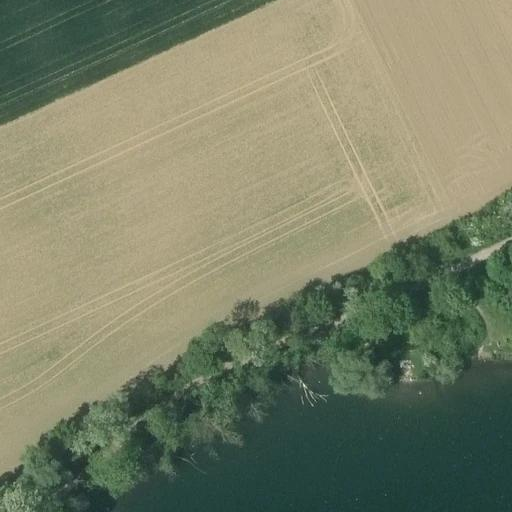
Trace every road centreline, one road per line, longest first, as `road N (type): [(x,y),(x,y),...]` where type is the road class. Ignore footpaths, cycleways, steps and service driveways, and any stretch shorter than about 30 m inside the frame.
road 1 (track): [(75,511),(252,374),(511,252)]
road 2 (track): [(422,152),(348,0)]
